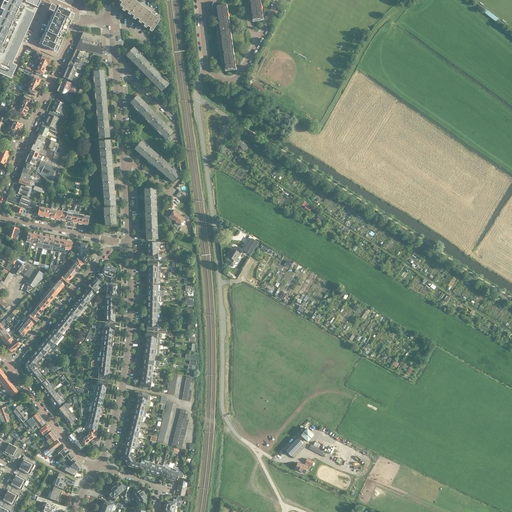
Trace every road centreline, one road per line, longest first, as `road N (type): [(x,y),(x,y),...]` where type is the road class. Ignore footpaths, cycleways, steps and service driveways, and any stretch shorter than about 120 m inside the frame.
road 1 (unclassified): [(236,80),(317,131),(391,14)]
road 2 (tertiary): [(100,462),(123,384),(128,241)]
road 3 (unclassified): [(237,434),(223,411),(213,221)]
road 4 (track): [(283,504),(259,458),(307,398),(328,389),(387,415)]
road 5 (residential): [(115,70),(126,71),(174,118),(184,172),(171,188),(122,155)]
road 6 (residential): [(11,365),(112,242)]
road 7 (residential): [(95,468),(72,450),(11,365)]
road 8 (unclassified): [(198,97),(213,221)]
